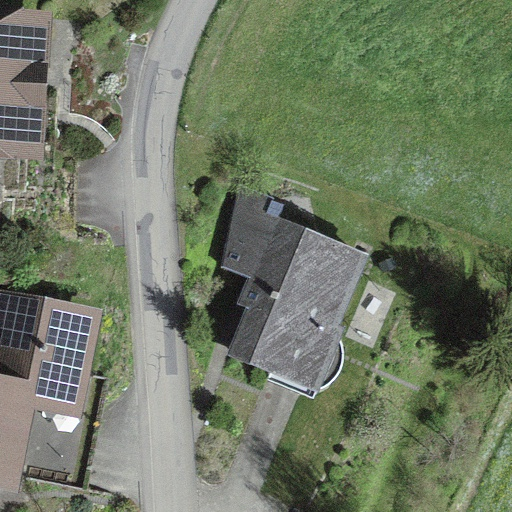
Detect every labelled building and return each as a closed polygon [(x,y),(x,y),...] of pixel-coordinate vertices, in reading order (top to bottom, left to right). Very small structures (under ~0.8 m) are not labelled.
[(0,140),(28,142),(34,28),(0,26),(0,140)] [(74,230),(76,160),(11,158),(9,228),(74,230)] [(234,354),(306,384),(361,257),(287,227),(294,210),(288,207),(290,203),(255,189),(222,267),(254,280),(251,286),(260,290),(234,354)] [(0,387),(25,394),(72,403),(89,318),(0,300),(0,387)] [(0,474),(9,477),(25,394),(0,387),(0,474)]
